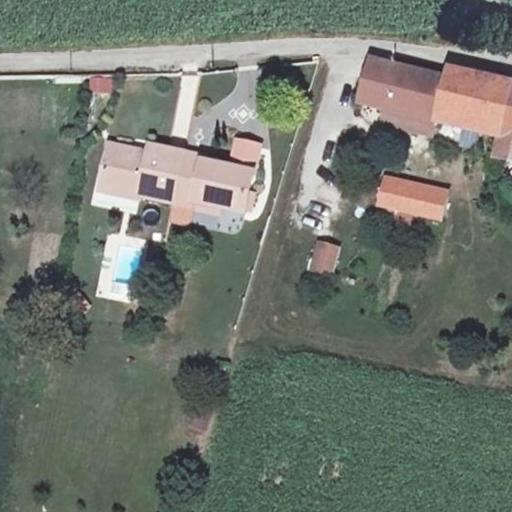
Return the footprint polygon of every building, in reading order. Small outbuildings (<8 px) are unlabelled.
[(511,82),(459,72),(448,71),(446,81),(373,65),(362,105),(389,112),(385,127),(433,138),(437,120),(511,136),(506,159),(511,160),(511,82)] [(210,152),(192,148),(180,203),(200,207),(202,200),(250,210),(259,169),(265,142),(243,137),(237,164),(209,159),(210,152)] [(146,197),(180,203),(192,148),(155,140),(154,148),(117,141),(109,182),(147,190),(146,197)] [(107,190),(145,198),(146,197),(147,190),(109,182),(107,190)] [(387,186),(382,206),(438,219),(442,199),(387,186)] [(136,305),(147,251),(107,242),(96,296),(136,305)] [(340,253),(323,248),(322,253),(339,258),(340,253)] [(339,258),(322,253),(316,273),(332,278),(339,258)]
